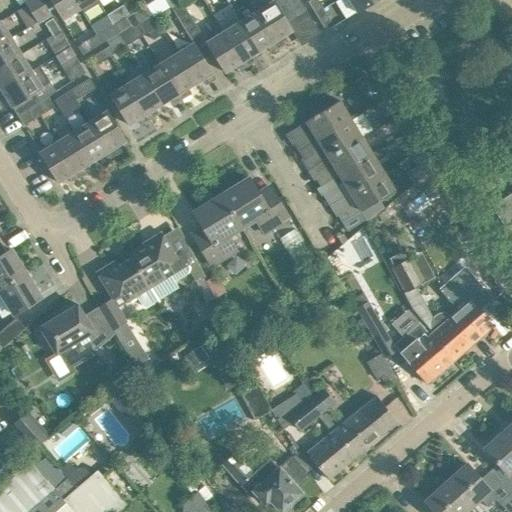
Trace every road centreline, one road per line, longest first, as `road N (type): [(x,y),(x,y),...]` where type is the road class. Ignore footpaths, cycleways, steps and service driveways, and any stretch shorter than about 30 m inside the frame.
road 1 (residential): [(333,511),(511,354)]
road 2 (residential): [(46,237),(246,118)]
road 3 (residential): [(246,118),(426,0)]
road 4 (residential): [(246,118),(325,242)]
